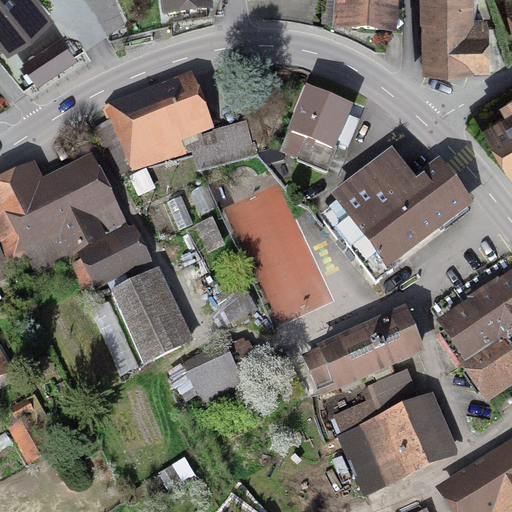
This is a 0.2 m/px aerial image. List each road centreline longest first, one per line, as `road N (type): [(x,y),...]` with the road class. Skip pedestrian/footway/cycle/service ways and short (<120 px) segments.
road 1 (secondary): [(239,45),(139,73),(42,125)]
road 2 (secondary): [(427,126),(348,65),(293,48),(239,45)]
road 3 (residential): [(434,511),(421,485),(511,420)]
road 4 (secondary): [(511,221),(427,126)]
